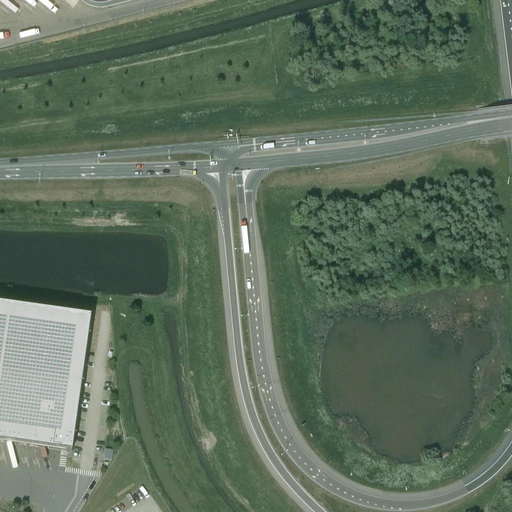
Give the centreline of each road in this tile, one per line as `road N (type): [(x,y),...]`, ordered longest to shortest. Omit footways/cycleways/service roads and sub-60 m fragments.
road 1 (motorway): [(511,448),(480,480),(428,503),(377,501),(314,468),(284,430),(267,377),(245,167)]
road 2 (motorway): [(222,169),(248,405),(277,466),(319,511)]
road 3 (primary): [(511,113),(230,144)]
road 4 (primary): [(245,167),(511,126)]
road 5 (secondary): [(230,144),(0,162)]
road 6 (secondary): [(0,175),(222,169)]
